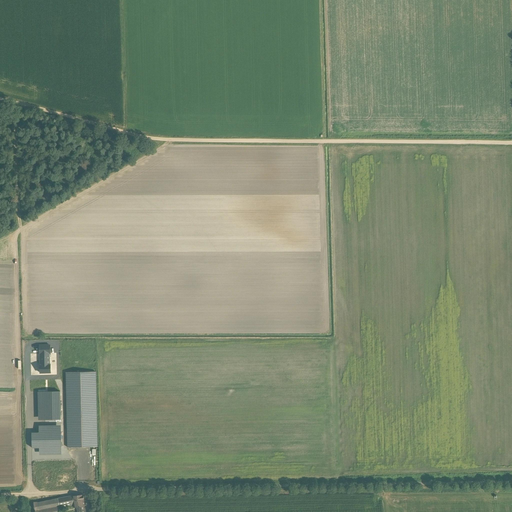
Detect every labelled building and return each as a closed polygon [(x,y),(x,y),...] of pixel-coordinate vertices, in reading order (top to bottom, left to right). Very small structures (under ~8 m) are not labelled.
[(40,365),(40,373),(51,373),(51,368),(50,365),(49,365),(49,353),(50,353),(50,350),(50,345),(40,346),(40,354),(40,365)] [(68,447),(98,447),(96,372),(66,372),(68,447)] [(46,392),(46,420),(61,420),(60,392),(46,392)] [(61,432),(32,433),(32,448),(61,447),(61,432)] [(36,461),(36,484),(73,484),(72,460),(36,461)] [(34,503),(35,511),(60,511),(60,508),(74,506),(74,508),(77,507),(78,511),(85,511),(84,506),(85,506),(84,501),(83,495),(68,497),(34,503)]
